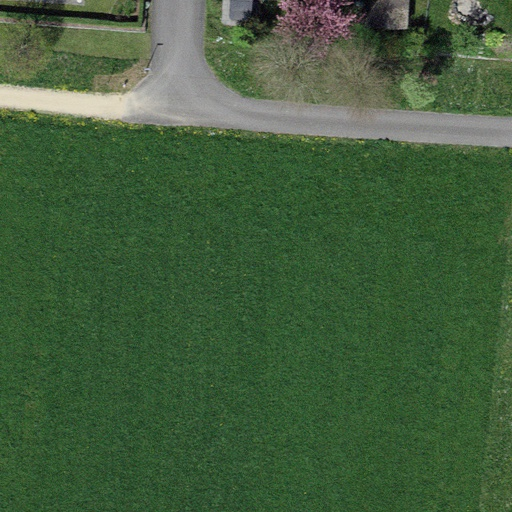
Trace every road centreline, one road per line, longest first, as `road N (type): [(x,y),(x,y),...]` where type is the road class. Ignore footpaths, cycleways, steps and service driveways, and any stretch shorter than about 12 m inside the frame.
road 1 (residential): [(511,132),(173,107)]
road 2 (track): [(173,107),(0,94)]
